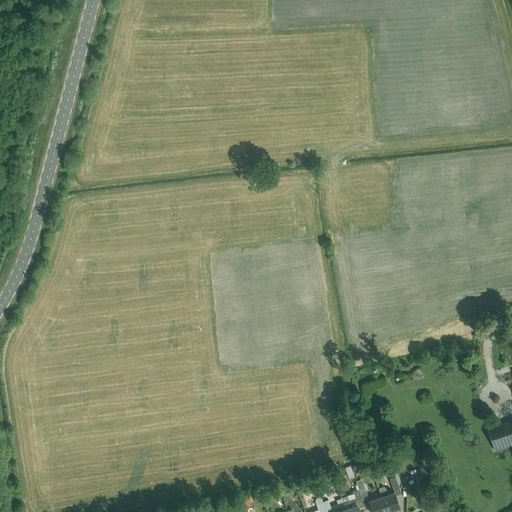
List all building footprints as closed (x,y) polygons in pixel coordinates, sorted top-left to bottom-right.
[(511,419),(488,427),(496,450),(511,444),(511,419)] [(416,481),(429,477),(425,466),(416,469),(417,472),(414,473),(416,481)] [(381,496),(386,511),(392,509),(393,511),(399,509),(398,507),(399,507),(395,495),(401,493),(395,476),(389,478),(394,492),(387,494),(385,487),(383,486),(378,488),(381,496)] [(384,511),(386,511),(381,496),(369,500),(364,487),(358,489),(364,506),(370,504),(372,511),(384,511)] [(360,511),(359,508),(364,506),(358,489),(353,491),(355,498),(347,500),(346,496),(341,498),(342,502),(345,511),(360,511)] [(325,511),(322,502),(320,495),(317,497),(315,500),(318,510),(311,511),(325,511)] [(345,511),(342,502),(341,498),(336,500),(338,503),(330,506),(328,500),(322,502),(325,511),(345,511)] [(442,499),(438,500),(427,506),(430,511),(436,511),(435,509),(441,506),(445,505),(442,499)]
